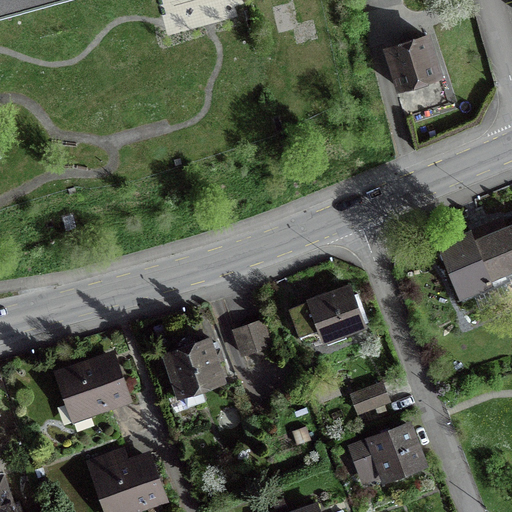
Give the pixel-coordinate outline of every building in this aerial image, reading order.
[(0,0),(0,16),(59,0),(0,0)] [(415,84),(438,77),(426,38),(410,43),(408,37),(404,38),(400,39),(402,46),(385,51),(397,90),(400,89),(406,92),(413,90),(415,84)] [(511,227),(504,231),(500,221),(438,247),(458,296),(491,283),(489,278),(502,273),(504,277),(511,273),(511,227)] [(310,307),(300,311),(298,306),(289,310),(295,326),(314,319),(322,340),(362,325),(348,288),(308,302),(310,307)] [(232,332),(240,355),(269,345),(261,322),(232,332)] [(179,395),(220,381),(206,340),(165,354),(179,395)] [(82,399),(87,412),(124,399),(109,358),(59,376),(69,404),(82,399)] [(332,378),(311,387),(318,404),(339,396),(332,378)] [(357,414),(387,402),(380,384),(350,396),(357,414)] [(359,474),(378,466),(383,479),(421,465),(407,427),(349,449),(359,474)] [(108,511),(123,511),(160,499),(145,458),(95,476),(108,511)] [(17,511),(16,507),(11,508),(0,478),(0,477),(0,511),(17,511)]
